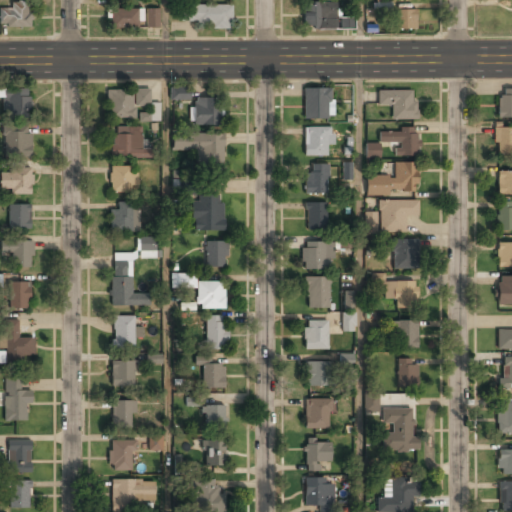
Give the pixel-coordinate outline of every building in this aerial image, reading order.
[(0,27),(29,27),(29,1),(9,1),(9,7),(0,7),(0,27)] [(303,3),(303,29),(336,29),(336,3),(303,3)] [(230,26),(230,5),(179,5),(179,25),(230,26)] [(137,9),(109,9),(109,28),(137,28),(137,9)] [(158,9),(145,9),(145,28),(158,28),(158,9)] [(394,29),(416,29),(416,10),(394,10),(394,29)] [(190,100),(189,86),(169,87),(169,101),(190,100)] [(303,118),(328,118),(328,87),(303,87),(303,118)] [(29,116),(29,89),(2,89),(2,116),(29,116)] [(511,89),(497,89),(497,118),(511,118),(511,89)] [(149,90),(107,90),(107,119),(134,119),(134,107),(149,107),(149,90)] [(391,120),(414,120),(414,90),(377,90),(377,106),(391,106),(391,120)] [(219,126),(219,99),(193,99),(193,126),(219,126)] [(139,113),(139,120),(157,121),(158,106),(151,105),(151,113),(139,113)] [(303,126),(303,155),(326,155),(326,146),(332,146),(332,126),(303,126)] [(140,148),(140,127),(111,127),(111,158),(150,158),(150,148),(140,148)] [(3,157),(29,157),(29,128),(3,128),(3,157)] [(511,128),(493,128),(493,154),(511,154),(511,128)] [(378,142),(397,142),(397,155),(416,155),(416,129),(378,129),(378,142)] [(171,134),(171,151),(195,151),(195,171),(222,171),(222,134),(171,134)] [(365,158),(378,158),(378,144),(365,144),(365,158)] [(415,194),(416,162),(393,162),(392,176),(364,176),(364,194),(415,194)] [(351,180),(351,163),(342,163),(342,180),(351,180)] [(304,193),(326,193),(326,164),(311,164),(311,172),(304,172),(304,193)] [(109,167),(109,193),(134,193),(134,167),(109,167)] [(0,193),(31,193),(31,168),(0,168),(0,193)] [(511,170),(496,170),(496,194),(511,194),(511,170)] [(222,196),(190,196),(190,232),(222,232),(222,196)] [(377,201),(378,233),(405,232),(405,217),(417,217),(416,200),(377,201)] [(511,201),(496,201),(496,230),(511,230),(511,201)] [(305,202),(305,229),(325,229),(325,202),(305,202)] [(8,228),(29,228),(29,204),(8,204),(8,228)] [(134,233),(134,205),(109,205),(109,233),(134,233)] [(376,227),(376,212),(365,212),(365,227),(376,227)] [(353,236),(339,236),(338,249),(353,250),(353,236)] [(138,259),(156,258),(155,237),(137,237),(138,259)] [(416,240),(390,240),(390,269),(416,269),(416,240)] [(0,253),(10,253),(10,268),(32,268),(32,241),(0,241),(0,253)] [(331,269),(331,241),(301,241),(301,269),(331,269)] [(204,268),(224,268),(224,242),(204,242),(204,268)] [(511,243),(496,243),(496,267),(511,267),(511,243)] [(146,306),(146,294),(130,294),(130,260),(111,260),(111,306),(146,306)] [(171,288),(196,288),(196,274),(171,273),(171,288)] [(328,308),(328,277),(304,277),(304,308),(328,308)] [(511,306),(511,277),(496,277),(496,306),(511,306)] [(224,309),(223,282),(188,283),(188,278),(174,278),(174,287),(195,287),(196,310),(224,309)] [(8,309),(29,309),(29,282),(8,282),(8,309)] [(397,304),(416,304),(416,282),(382,282),(382,300),(397,300),(397,304)] [(352,293),(343,293),(343,309),(351,310),(352,293)] [(355,331),(353,312),(340,314),(342,332),(355,331)] [(112,316),(112,350),(133,350),(133,316),(112,316)] [(226,316),(204,316),(205,350),(226,349),(226,316)] [(0,320),(0,348),(5,348),(5,363),(23,363),(23,355),(32,355),(32,337),(18,337),(17,320),(0,320)] [(326,321),(303,321),(303,350),(326,350),(326,321)] [(416,321),(392,321),(392,347),(416,347),(416,321)] [(511,330),(496,330),(496,350),(511,350),(511,330)] [(162,354),(146,354),(146,364),(161,364),(162,354)] [(338,354),(339,365),(353,364),(352,354),(338,354)] [(210,365),(210,356),(195,356),(195,366),(202,366),(202,388),(223,388),(223,365),(210,365)] [(416,385),(416,358),(396,358),(396,385),(416,385)] [(511,358),(499,358),(499,390),(511,390),(511,358)] [(132,361),(110,361),(110,387),(132,387),(132,361)] [(331,361),(304,361),(304,387),(331,387),(331,361)] [(3,420),(27,420),(27,390),(19,390),(19,379),(3,379),(3,420)] [(198,396),(185,397),(185,407),(198,406),(198,396)] [(364,413),(376,413),(376,396),(364,396),(364,413)] [(304,428),(328,428),(328,399),(304,399),(304,428)] [(111,428),(131,428),(131,402),(111,402),(111,428)] [(511,403),(496,403),(496,434),(511,434),(511,403)] [(223,406),(202,406),(202,428),(223,428),(223,406)] [(417,450),(417,437),(411,437),(411,408),(381,408),(381,423),(391,423),(391,432),(381,432),(381,450),(417,450)] [(160,436),(148,436),(148,451),(160,451),(160,436)] [(7,472),(29,472),(29,439),(7,439),(7,472)] [(132,440),(108,440),(108,470),(132,470),(132,440)] [(223,441),(202,441),(202,467),(223,467),(223,441)] [(319,462),(329,462),(329,441),(304,441),(304,472),(319,472),(319,462)] [(498,475),(511,475),(511,448),(498,448),(498,475)] [(178,459),(170,466),(178,475),(186,468),(178,459)] [(303,478),(303,507),(318,507),(318,511),(332,511),(332,484),(325,484),(325,478),(303,478)] [(383,497),(375,497),(375,511),(414,511),(414,478),(383,478),(383,497)] [(28,480),(9,480),(9,507),(29,507),(28,480)] [(111,480),(111,511),(131,511),(131,502),(154,502),(154,480),(111,480)] [(190,508),(219,508),(219,480),(190,480),(190,508)] [(511,511),(511,482),(498,482),(498,511),(511,511)]
